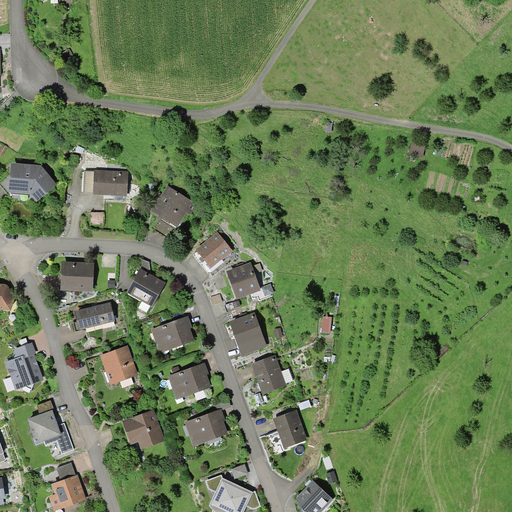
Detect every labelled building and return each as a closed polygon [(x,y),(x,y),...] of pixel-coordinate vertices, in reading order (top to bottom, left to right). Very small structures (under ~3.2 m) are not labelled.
[(69,49),(60,54),(65,62),(74,57),(69,49)] [(424,146),(413,144),(412,158),(423,159),(424,146)] [(41,165),(11,163),(9,192),(11,192),(30,194),(31,195),(37,202),(57,184),(41,165)] [(93,193),(94,171),(84,170),(83,193),(93,193)] [(94,170),(94,171),(93,193),(93,194),(114,195),(126,196),(127,196),(129,171),(94,170)] [(167,185),(151,211),(177,227),(187,213),(190,215),(197,205),(167,185)] [(104,212),(91,212),(91,224),(104,224),(104,212)] [(206,241),(196,249),(211,268),(222,259),(222,260),(232,252),(233,251),(217,232),(211,237),(206,241)] [(233,254),(232,252),(222,260),(224,261),(233,254)] [(143,269),(151,274),(149,262),(141,259),(143,269)] [(95,263),(63,261),(61,290),(94,292),(95,263)] [(237,267),(226,271),(237,299),(261,291),(255,274),(252,266),(251,262),(245,264),(237,267)] [(260,263),(252,266),(255,274),(263,271),(260,263)] [(140,268),(126,292),(152,306),(166,282),(151,274),(143,269),(140,268)] [(7,284),(0,283),(0,308),(10,310),(15,297),(7,284)] [(271,284),(262,287),(265,296),(274,293),(271,284)] [(225,305),(230,319),(244,315),(239,300),(225,305)] [(111,302),(74,311),(77,322),(79,330),(115,321),(111,302)] [(255,312),(229,321),(242,356),(268,347),(255,312)] [(188,316),(151,329),(159,353),(194,340),(190,328),(192,327),(188,316)] [(323,316),(321,332),(330,333),(332,317),(323,316)] [(281,328),(274,329),(276,338),(283,337),(281,328)] [(14,349),(17,357),(25,354),(26,357),(34,354),(36,353),(32,342),(14,349)] [(128,345),(100,355),(111,385),(138,375),(128,345)] [(17,357),(5,361),(11,377),(15,389),(15,390),(26,386),(34,384),(44,380),(34,354),(26,357),(25,354),(17,357)] [(275,355),(251,364),(263,394),(287,385),(286,383),(281,371),(275,355)] [(173,374),(168,376),(177,400),(211,387),(207,375),(209,374),(205,362),(181,371),(173,374)] [(173,374),(181,371),(178,366),(171,369),(173,374)] [(290,368),(281,371),(286,383),(294,380),(290,368)] [(8,391),(15,389),(11,377),(4,380),(8,391)] [(263,402),(260,393),(255,395),(258,404),(263,402)] [(215,403),(217,410),(221,408),(222,410),(231,406),(228,398),(215,403)] [(37,405),(40,414),(52,409),(53,411),(55,411),(51,400),(37,405)] [(309,400),(299,404),(301,410),(311,406),(309,400)] [(217,410),(185,422),(194,446),(207,441),(221,436),(228,433),(223,421),(226,420),(222,410),(221,408),(217,410)] [(40,414),(28,418),(37,443),(44,440),(61,434),(58,425),(53,411),(52,409),(40,414)] [(154,409),(122,420),(131,444),(139,442),(141,449),(165,441),(154,409)] [(296,410),(273,418),(284,448),(307,440),(296,410)] [(64,423),(58,425),(61,434),(44,440),(45,445),(57,440),(62,454),(74,449),(64,423)] [(56,468),(61,480),(76,475),(71,463),(56,468)] [(245,464),(231,469),(235,479),(248,474),(245,464)] [(334,471),(326,474),(329,484),(338,481),(334,471)] [(77,474),(76,475),(61,480),(51,484),(55,494),(49,496),(54,511),(87,500),(77,474)] [(216,492),(209,505),(217,511),(243,511),(246,506),(253,509),(261,506),(256,491),(253,492),(223,477),(222,475),(206,480),(209,489),(216,492)] [(307,486),(297,497),(301,511),(321,511),(333,499),(313,480),(312,481),(307,486)]
